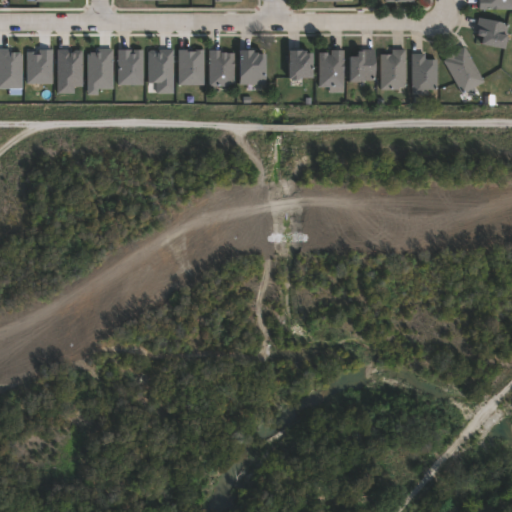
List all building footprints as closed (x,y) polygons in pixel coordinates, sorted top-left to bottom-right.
[(511,0),(511,9),(479,9),(479,0),(511,0)] [(509,34),(506,48),(482,42),(483,35),(478,34),(479,28),(477,28),(479,17),(507,23),(505,33),(509,34)] [(470,90),(472,95),(467,98),(464,92),(462,93),(444,60),(447,58),(446,57),(454,53),(454,52),(465,46),(485,81),(470,90)] [(220,49),(220,51),(226,51),(226,52),(234,52),(234,87),(208,87),(209,49),(220,49)] [(265,53),(265,86),(239,85),(240,49),(253,49),(253,52),(258,52),(257,53),(265,53)] [(306,49),(306,51),(312,51),(312,76),(299,76),(299,78),(291,78),(291,77),(288,77),(288,49),(306,49)] [(360,81),(350,81),(350,55),(358,55),(357,50),(375,49),(375,80),(360,80),(360,81)] [(399,90),(381,90),(380,54),(393,54),(392,49),(405,49),(405,87),(399,87),(399,90)] [(344,50),(344,92),(330,92),(330,86),(319,86),(319,52),(328,51),(328,55),(331,55),(331,50),(344,50)] [(0,52),(5,53),(14,55),(14,91),(0,91),(0,52)] [(53,90),(76,91),(78,52),(53,54),(53,90)] [(82,94),(107,90),(107,53),(95,53),(94,56),(83,56),(82,94)] [(140,55),(144,90),(168,91),(166,53),(140,55)] [(425,53),(425,59),(437,59),(437,89),(423,89),(423,94),(412,94),(412,53),(425,53)] [(45,54),(46,88),(21,88),(21,55),(45,54)] [(137,55),(137,92),(113,93),(111,55),(122,54),(122,60),(128,61),(128,54),(137,55)] [(172,88),(202,87),(198,54),(173,56),(172,88)]
